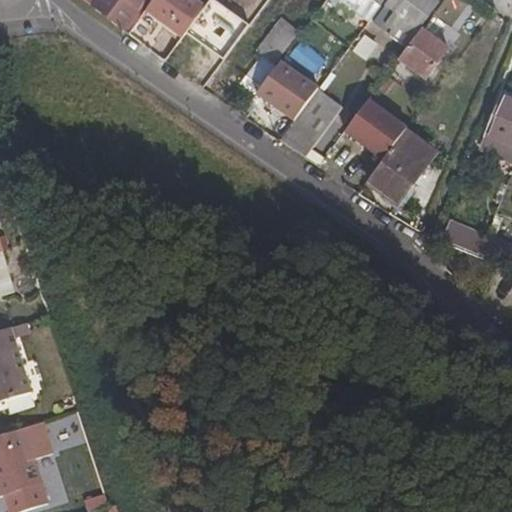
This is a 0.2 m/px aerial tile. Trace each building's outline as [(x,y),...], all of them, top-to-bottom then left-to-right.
[(99,0),(83,0),(93,8),(99,0)] [(145,11),(152,0),(99,0),(93,8),(128,34),(145,11)] [(199,15),(205,7),(195,0),(152,0),(145,11),(182,38),(187,30),(199,15)] [(436,0),(390,0),(373,23),(405,46),(438,2),(436,0)] [(213,65),(232,40),(199,15),(187,30),(203,42),(195,52),(213,65)] [(281,18),(256,51),(263,56),(274,64),(298,30),(281,18)] [(425,79),(448,50),(422,30),(400,60),(425,79)] [(369,63),(381,46),(366,35),(354,53),(369,63)] [(302,43),(292,60),(317,76),(328,59),(302,43)] [(198,60),(177,44),(165,61),(186,77),(198,60)] [(278,67),(274,64),(263,56),(247,77),(253,81),(263,88),(278,67)] [(300,77),(274,112),(292,124),(318,90),(300,77)] [(231,111),(241,117),(263,88),(253,81),(231,111)] [(324,158),(312,148),(343,109),(318,90),(292,124),(279,142),(317,167),(324,158)] [(375,149),(402,113),(375,92),(347,128),(375,149)] [(511,148),(511,98),(505,96),(488,138),(511,148)] [(400,204),(437,154),(407,130),(369,181),(400,204)] [(442,242),(480,257),(485,243),(470,237),(473,230),(450,220),(442,242)] [(511,251),(486,241),(485,243),(480,257),(511,269),(511,251)] [(17,340),(32,336),(28,323),(0,331),(0,401),(33,391),(17,340)] [(0,498),(46,484),(28,429),(0,437),(0,498)] [(87,501),(89,511),(107,511),(111,511),(108,497),(87,501)]
